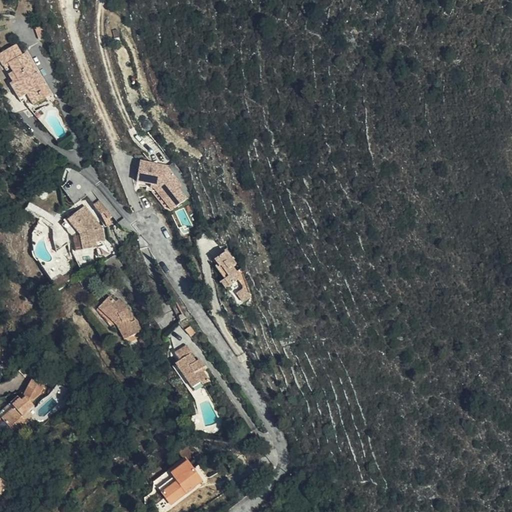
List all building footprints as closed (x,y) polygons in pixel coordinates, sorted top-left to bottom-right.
[(29,108),(45,99),(35,83),(39,77),(26,54),(22,56),(16,47),(0,56),(0,61),(4,68),(8,65),(19,84),(15,87),(16,88),(24,100),(29,108)] [(4,68),(13,84),(15,87),(19,84),(8,65),(4,68)] [(35,83),(45,99),(50,95),(39,77),(35,83)] [(21,102),(24,100),(16,88),(15,87),(13,84),(10,85),(21,102)] [(183,185),(168,166),(141,161),(138,181),(152,184),(160,185),(168,196),(167,198),(175,208),(188,197),(181,187),(183,185)] [(65,185),(73,203),(94,194),(86,176),(65,185)] [(172,211),(175,208),(167,198),(168,196),(160,185),(152,184),(151,189),(155,190),(172,211)] [(113,218),(99,201),(93,205),(101,215),(105,222),(109,220),(110,221),(113,218)] [(62,226),(73,239),(73,240),(76,252),(97,248),(96,243),(105,241),(102,227),(85,207),(62,226)] [(56,253),(73,239),(62,226),(58,222),(51,229),(53,231),(54,244),(56,253)] [(244,303),(250,298),(241,269),(236,273),(233,267),(236,265),(226,252),(214,261),(220,268),(217,271),(224,280),(221,282),(226,290),(238,281),(242,287),(241,291),(237,294),(244,303)] [(112,273),(122,266),(115,256),(104,263),(112,273)] [(79,278),(78,279),(81,284),(90,280),(86,274),(79,278)] [(110,297),(98,309),(117,325),(118,326),(125,340),(141,331),(136,320),(134,321),(131,323),(125,312),(128,310),(119,300),(115,303),(110,297)] [(173,305),(179,317),(183,315),(176,303),(173,305)] [(117,325),(98,309),(96,311),(112,329),(117,325)] [(134,321),(128,310),(125,312),(131,323),(134,321)] [(195,334),(190,327),(185,330),(190,338),(195,334)] [(194,392),(209,381),(201,370),(204,367),(199,360),(196,362),(190,355),(192,353),(186,346),(175,354),(180,362),(176,365),(194,392)] [(0,374),(8,378),(11,368),(1,365),(0,366),(0,374)] [(40,396),(44,386),(32,380),(24,395),(20,399),(18,397),(10,403),(14,408),(1,419),(15,434),(27,423),(23,417),(34,407),(31,403),(40,396)] [(187,462),(193,470),(199,466),(193,458),(187,462)] [(202,481),(193,470),(187,462),(185,459),(169,471),(174,477),(159,489),(171,505),(186,494),(187,493),(187,492),(190,489),(191,490),(195,487),(202,481)] [(199,466),(193,470),(202,481),(208,477),(199,466)] [(199,492),(195,487),(191,490),(190,489),(187,492),(187,493),(186,494),(190,499),(199,492)]
